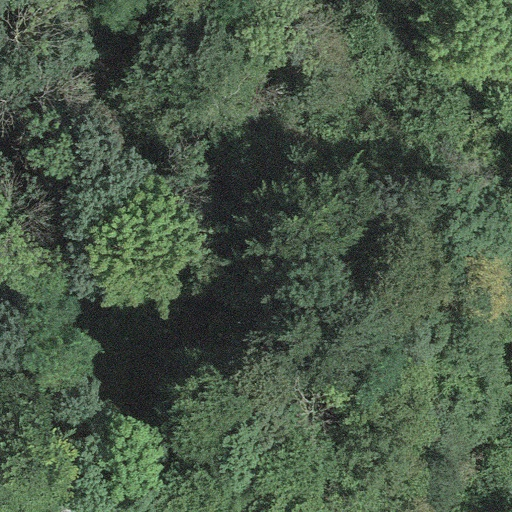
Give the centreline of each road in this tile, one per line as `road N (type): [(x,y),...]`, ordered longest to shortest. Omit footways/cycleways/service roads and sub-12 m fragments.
road 1 (track): [(243,511),(264,409),(197,173),(174,0)]
road 2 (track): [(0,396),(62,511)]
